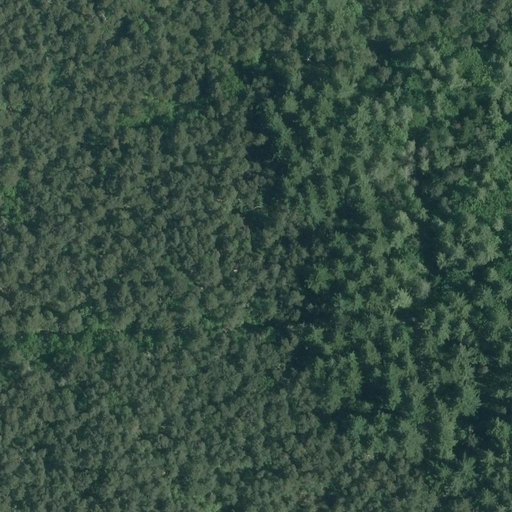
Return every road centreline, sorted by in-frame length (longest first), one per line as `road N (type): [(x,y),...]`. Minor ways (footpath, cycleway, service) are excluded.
road 1 (track): [(0,337),(228,331),(417,314)]
road 2 (track): [(412,316),(438,511)]
